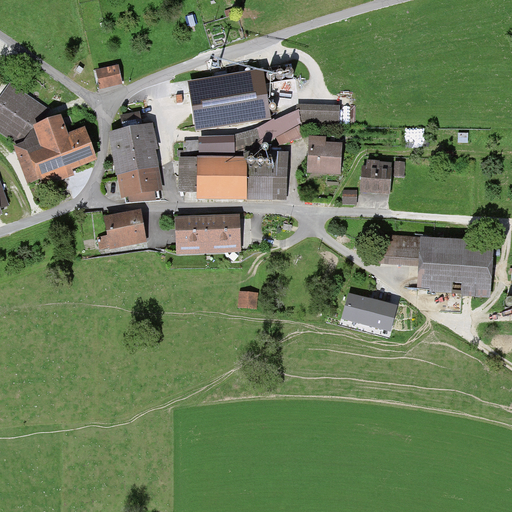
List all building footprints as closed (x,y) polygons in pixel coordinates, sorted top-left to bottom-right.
[(118,67),(96,71),(99,87),(120,84),(118,67)] [(261,72),(189,82),(196,127),(268,117),(261,72)] [(292,79),(293,78),(293,76),(293,75),(292,74),(290,73),(289,72),(287,72),(286,73),(285,74),(284,75),(284,77),(284,78),(285,79),(286,80),(287,81),(289,81),(290,81),(291,80),(292,79)] [(282,81),(283,79),(283,78),(283,76),(282,75),(281,74),(279,74),(278,74),(276,74),(275,75),(275,77),(274,78),(275,79),(275,81),(276,82),(277,82),(279,82),(280,82),(281,82),(282,81)] [(273,83),(273,81),(274,80),(273,78),(272,77),(271,76),(270,76),(268,76),(267,77),(266,78),(265,79),(265,80),(265,82),(266,83),(267,84),(268,85),(269,85),(271,85),(272,84),(273,83)] [(11,82),(0,96),(0,132),(17,145),(38,137),(34,127),(43,124),(51,111),(11,82)] [(340,106),(297,104),(296,113),(299,125),(339,127),(340,106)] [(121,116),(124,130),(143,126),(140,113),(121,116)] [(280,145),(304,137),(299,125),(296,113),(288,118),(289,120),(258,136),(257,130),(234,135),(235,136),(199,138),(199,141),(183,141),(183,158),(179,158),(179,192),(197,193),(198,199),(288,201),(289,152),(274,152),(274,160),(246,159),(246,152),(277,139),(280,145)] [(38,137),(17,145),(14,146),(28,184),(40,179),(43,187),(74,175),(71,169),(75,168),(96,160),(84,128),(68,134),(61,117),(43,124),(34,127),(38,137)] [(124,130),(109,132),(117,176),(159,167),(156,151),(159,151),(153,124),(143,126),(124,130)] [(328,137),(309,136),(307,174),(341,176),(343,144),(328,143),(328,137)] [(392,163),(367,161),(366,167),(362,167),(360,192),(376,193),(390,194),(392,163)] [(405,162),(395,161),(394,176),(404,177),(405,162)] [(159,167),(117,176),(122,198),(125,198),(126,203),(157,201),(155,191),(164,190),(159,167)] [(0,215),(4,214),(3,210),(11,207),(0,176),(0,215)] [(357,192),(343,192),(343,204),(357,204),(357,192)] [(141,211),(104,218),(107,236),(98,238),(100,250),(109,248),(110,251),(147,243),(141,211)] [(176,254),(241,252),(240,217),(222,217),(185,218),(175,218),(176,254)] [(493,242),(418,238),(418,242),(416,266),(415,289),(460,292),(460,298),(489,300),(493,242)] [(375,263),(416,266),(418,242),(377,239),(375,263)] [(257,294),(239,292),(238,308),(256,310),(257,294)] [(349,293),(342,319),(378,329),(385,303),(349,293)]
